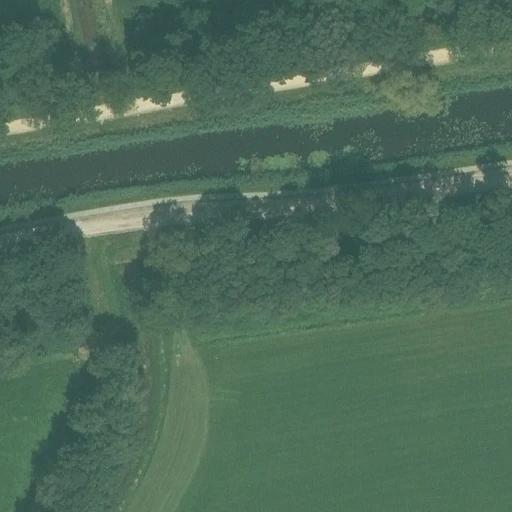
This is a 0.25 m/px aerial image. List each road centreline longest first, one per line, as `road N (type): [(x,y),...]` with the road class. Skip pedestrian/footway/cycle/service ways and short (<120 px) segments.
road 1 (track): [(0,131),(511,50)]
road 2 (track): [(511,175),(348,200),(155,216)]
road 3 (track): [(155,216),(0,242)]
